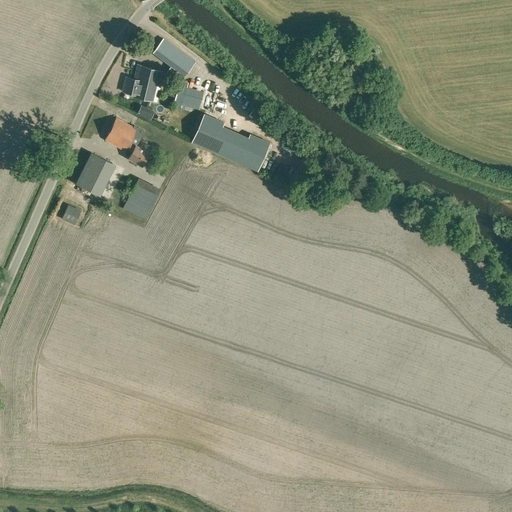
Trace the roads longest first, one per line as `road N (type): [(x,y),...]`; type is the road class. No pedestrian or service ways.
road 1 (track): [(217,1),(358,119),(434,163),(511,191)]
road 2 (unclassified): [(0,298),(102,68),(154,0)]
